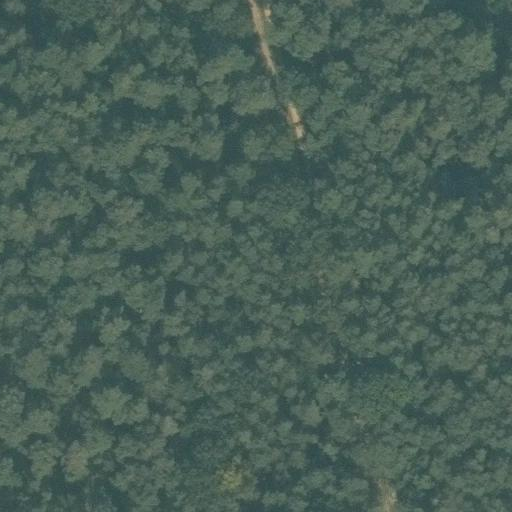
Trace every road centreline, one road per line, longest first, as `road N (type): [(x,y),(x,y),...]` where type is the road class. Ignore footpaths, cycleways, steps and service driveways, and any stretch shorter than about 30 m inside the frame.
road 1 (track): [(377,511),(247,0)]
road 2 (track): [(278,86),(464,0)]
